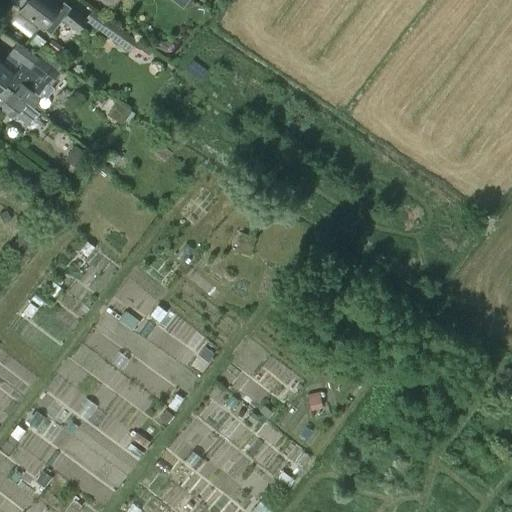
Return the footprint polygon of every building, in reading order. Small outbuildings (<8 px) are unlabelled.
[(78,32),(87,21),(63,2),(58,8),(47,0),(21,0),(18,4),(19,8),(18,9),(43,29),(44,29),(50,34),(62,20),(78,32)] [(149,50),(110,23),(103,32),(128,51),(129,50),(136,55),(137,53),(144,58),(149,50)] [(0,82),(33,108),(37,102),(38,96),(37,95),(47,82),(49,84),(57,73),(38,58),(30,68),(19,60),(12,70),(0,61),(0,82)] [(18,112),(31,122),(38,113),(32,108),(33,108),(0,82),(0,102),(1,104),(2,110),(10,115),(16,114),(18,112)] [(106,114),(122,125),(131,111),(115,101),(106,114)] [(276,154),(290,163),(297,154),(283,145),(276,154)] [(38,228),(30,222),(10,246),(18,253),(38,228)]
